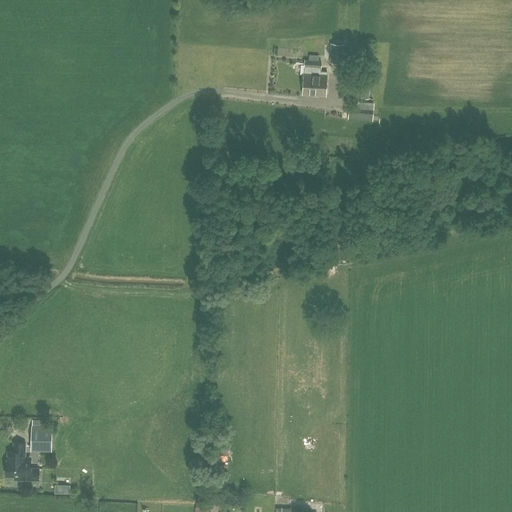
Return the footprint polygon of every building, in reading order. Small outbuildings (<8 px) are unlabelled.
[(331,43),(330,61),(338,61),(338,68),(344,69),(345,43),(331,43)] [(305,59),(303,94),(326,95),(327,71),(320,71),(320,67),(321,67),(321,60),(305,59)] [(370,82),(352,80),(351,90),(369,92),(370,82)] [(350,106),(349,109),(349,117),(373,120),(374,108),(357,107),(350,106)] [(31,451),(52,451),(52,433),(52,425),(32,425),(31,432),(31,451)] [(14,475),(14,479),(39,479),(39,468),(31,468),(31,456),(25,456),(25,451),(24,451),(24,442),(14,442),(14,451),(8,451),(8,461),(7,460),(7,475),(14,475)]
